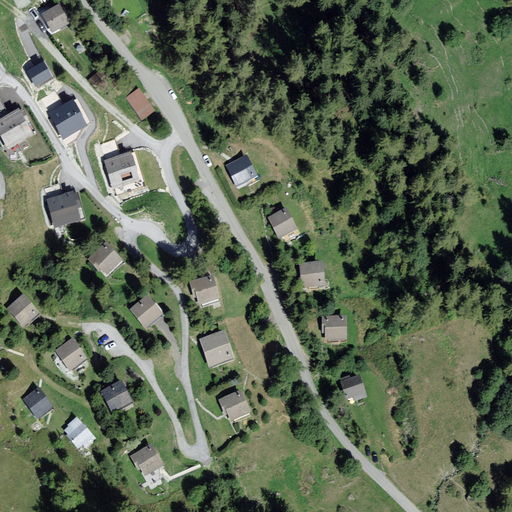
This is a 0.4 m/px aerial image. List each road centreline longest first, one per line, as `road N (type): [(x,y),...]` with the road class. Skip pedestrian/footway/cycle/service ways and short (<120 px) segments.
road 1 (unclassified): [(81,0),(188,143),(271,295),(312,398),(412,511)]
road 2 (track): [(172,149),(152,144),(95,95),(0,0)]
road 3 (track): [(134,228),(68,167),(16,85),(0,80)]
